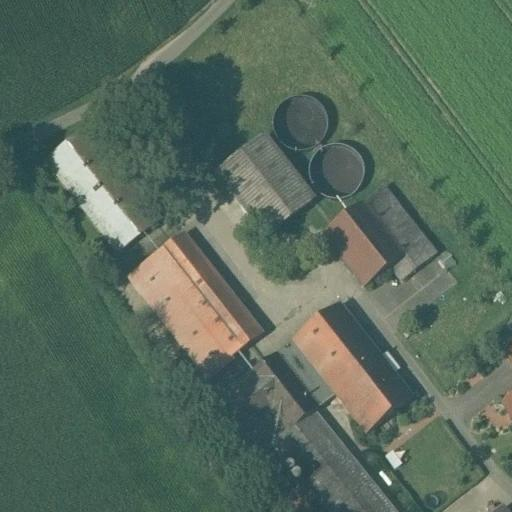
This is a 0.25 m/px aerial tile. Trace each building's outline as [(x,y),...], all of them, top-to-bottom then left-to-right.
[(290,122),(287,125),(303,137),(300,142),(308,148),(325,125),(302,107),(290,122)] [(86,130),(43,164),(117,254),(157,222),(86,130)] [(312,203),(262,139),(214,175),(264,240),(312,203)] [(343,139),(301,161),(324,204),(366,183),(343,139)] [(432,258),(382,190),(320,236),(362,290),(390,269),(401,284),(432,258)] [(260,337),(181,236),(126,278),(208,383),(231,365),(228,361),(260,337)] [(323,385),(327,388),(372,352),(337,307),(291,343),(323,385)] [(411,401),(372,352),(327,388),(335,397),(364,437),(411,401)] [(390,511),(312,414),(335,397),(327,388),(323,385),(308,398),(275,356),(209,407),(254,462),(272,447),(325,511),(390,511)] [(511,395),(501,405),(511,419),(511,395)]
